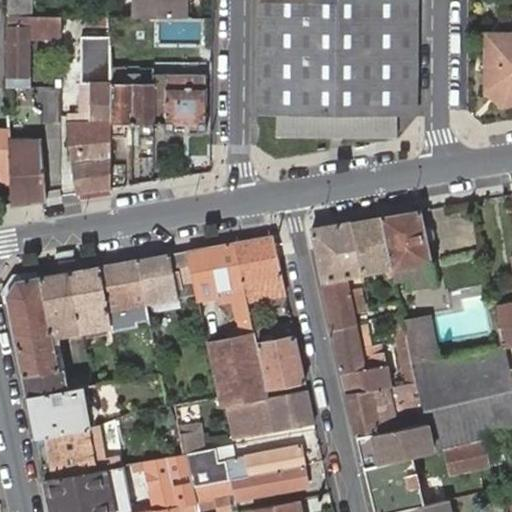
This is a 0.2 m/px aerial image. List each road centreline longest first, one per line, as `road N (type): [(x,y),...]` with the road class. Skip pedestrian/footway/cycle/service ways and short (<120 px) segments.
road 1 (residential): [(359,511),(291,192)]
road 2 (tertiary): [(0,242),(245,200)]
road 3 (residential): [(236,0),(236,144),(245,200)]
road 4 (residential): [(445,167),(441,0)]
road 5 (tertiary): [(291,192),(445,167)]
road 6 (tertiary): [(0,372),(28,511)]
